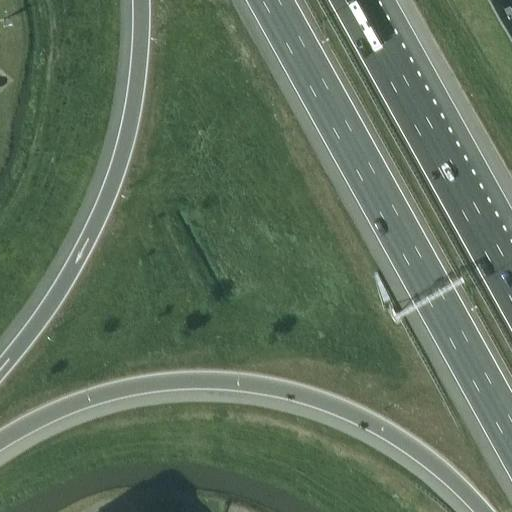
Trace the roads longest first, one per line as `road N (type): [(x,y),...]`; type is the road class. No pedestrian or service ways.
road 1 (motorway): [(0,445),(113,394),(252,385),(362,416),(441,469),(485,511)]
road 2 (motorway): [(269,0),(511,438)]
road 3 (motorway): [(141,0),(134,109),(115,180),(72,271),(0,371)]
road 4 (motorway): [(511,285),(353,0)]
